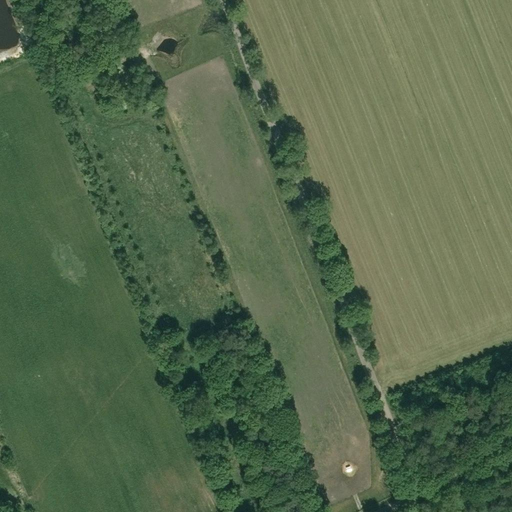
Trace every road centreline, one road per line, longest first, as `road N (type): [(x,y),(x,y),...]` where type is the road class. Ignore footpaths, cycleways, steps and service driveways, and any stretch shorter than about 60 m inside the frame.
road 1 (track): [(223,0),(415,497)]
road 2 (unclassified): [(382,511),(511,436)]
